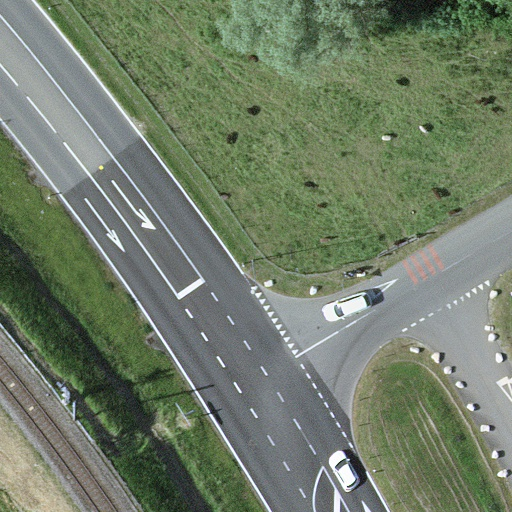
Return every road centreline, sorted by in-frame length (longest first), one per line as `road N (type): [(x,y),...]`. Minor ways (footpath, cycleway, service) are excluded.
road 1 (secondary): [(0,38),(251,378)]
road 2 (tertiary): [(251,378),(437,272)]
road 3 (residential): [(511,421),(437,272)]
road 4 (secondary): [(251,378),(328,511)]
